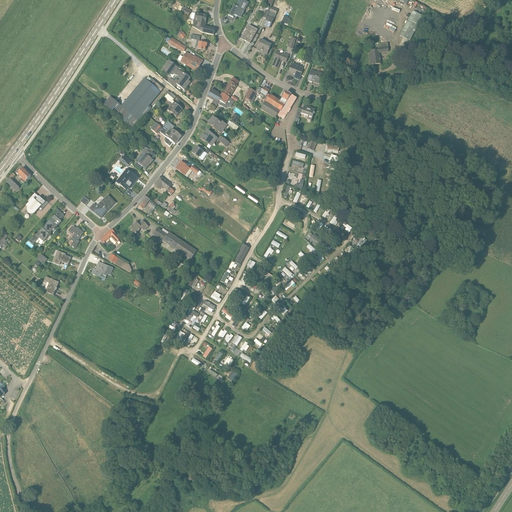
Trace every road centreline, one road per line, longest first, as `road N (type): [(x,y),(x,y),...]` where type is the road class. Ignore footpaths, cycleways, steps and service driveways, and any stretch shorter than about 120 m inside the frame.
road 1 (unclassified): [(29,511),(9,459),(9,431),(101,233)]
road 2 (residential): [(458,69),(395,74),(317,97),(286,87),(223,43)]
road 3 (residential): [(101,233),(186,136),(223,43)]
road 4 (tertiary): [(115,0),(12,153)]
